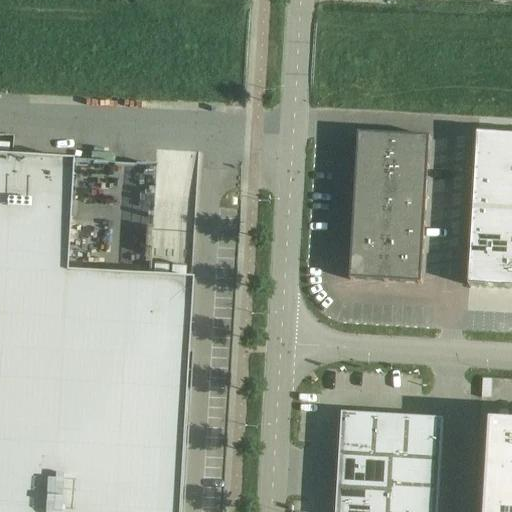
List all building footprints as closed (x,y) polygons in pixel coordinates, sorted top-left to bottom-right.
[(511,135),(477,134),(476,160),(511,161),(511,135)] [(393,167),(394,137),(359,135),(357,165),(393,167)] [(394,137),(393,167),(429,169),(430,139),(394,137)] [(0,511),(178,511),(192,281),(66,274),(72,162),(0,157),(0,511)] [(511,161),(476,160),(474,185),(511,187),(511,161)] [(357,165),(355,194),(391,196),(393,167),(357,165)] [(427,198),(429,169),(393,167),(391,196),(427,198)] [(511,187),(474,185),(473,211),(511,213),(511,187)] [(355,194),(353,223),(389,225),(391,196),(355,194)] [(425,227),(427,198),(391,196),(389,225),(425,227)] [(511,213),(473,211),(471,236),(511,238),(511,213)] [(353,223),(352,251),(388,253),(389,225),(353,223)] [(424,255),(425,227),(389,225),(388,253),(424,255)] [(511,238),(471,236),(470,262),(511,264),(511,238)] [(386,284),(387,257),(388,253),(352,251),(350,282),(386,284)] [(422,286),(423,257),(424,255),(388,253),(387,257),(386,284),(422,286)] [(511,264),(470,262),(468,288),(490,290),(511,291),(511,264)] [(340,455),(373,457),(375,417),(342,415),(340,455)] [(409,419),(375,417),(373,457),(396,459),(407,459),(409,419)] [(407,459),(441,461),(443,421),(409,419),(407,459)] [(511,511),(511,436),(492,435),(487,511),(511,511)] [(340,455),(338,491),(394,495),(394,488),(396,459),(373,457),(340,455)] [(439,490),(441,461),(407,459),(396,459),(394,488),(439,490)] [(392,511),(438,511),(439,490),(394,488),(394,495),(392,511)] [(338,491),(336,511),(392,511),(394,495),(338,491)]
